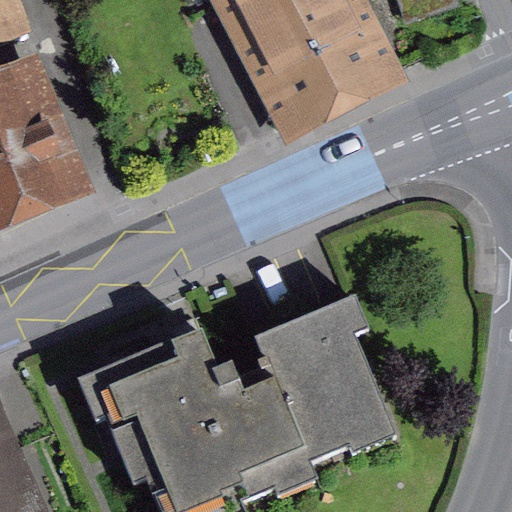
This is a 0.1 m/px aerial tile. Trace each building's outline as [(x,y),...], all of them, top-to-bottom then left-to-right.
[(0,0),(0,60),(35,47),(16,0),(0,0)] [(414,90),(368,0),(218,0),(295,151),(414,90)] [(459,0),(407,0),(411,17),(460,5),(459,0)] [(0,214),(65,187),(18,79),(0,86),(0,214)] [(220,336),(78,392),(109,468),(142,455),(164,511),(241,511),(411,445),(359,313),(265,350),(281,389),(247,403),(220,336)] [(0,511),(45,511),(0,402),(0,511)]
